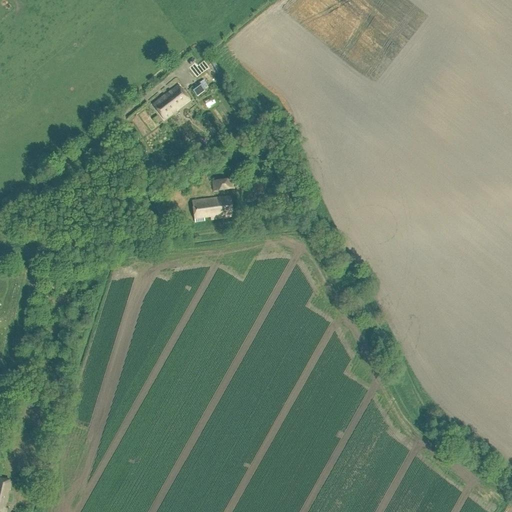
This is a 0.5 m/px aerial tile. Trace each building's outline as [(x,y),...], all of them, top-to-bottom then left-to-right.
[(200,83),(191,89),(195,94),(203,88),(200,83)] [(152,105),(164,121),(190,101),(178,86),(152,105)] [(212,183),(213,192),(235,189),(234,180),(212,183)] [(212,221),(233,218),(230,197),(192,202),(195,223),(205,222),(204,219),(212,218),(212,221)] [(5,509),(11,487),(12,483),(0,479),(0,511),(5,511),(6,510),(5,509)]
